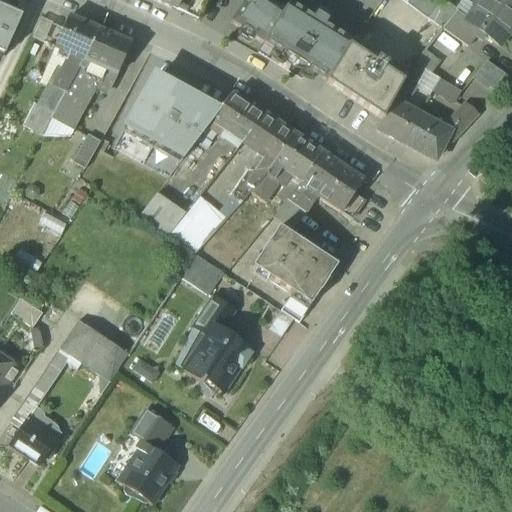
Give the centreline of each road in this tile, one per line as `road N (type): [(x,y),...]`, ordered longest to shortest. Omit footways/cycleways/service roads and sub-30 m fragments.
road 1 (residential): [(439,194),(169,29),(96,0)]
road 2 (secondary): [(439,194),(205,511)]
